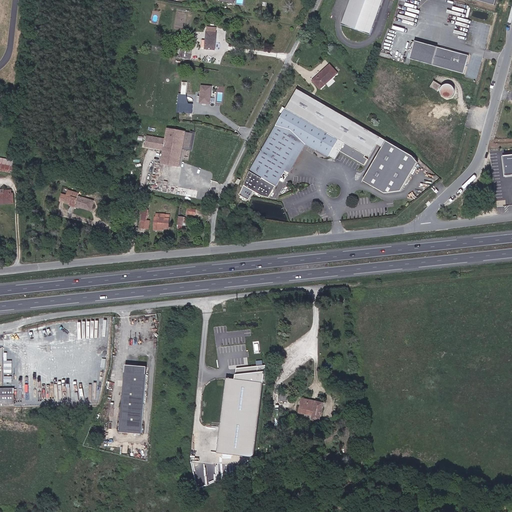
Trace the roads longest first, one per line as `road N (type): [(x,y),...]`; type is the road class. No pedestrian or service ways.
road 1 (trunk): [(0,306),(511,252)]
road 2 (trunk): [(511,237),(0,290)]
road 3 (unclassified): [(0,270),(430,227)]
road 4 (unclassified): [(0,329),(49,316),(320,288)]
road 5 (unclassified): [(318,0),(224,185),(212,239)]
road 6 (unclassified): [(511,40),(478,159),(432,210),(430,227)]
road 7 (unknown): [(38,346),(54,373),(84,372),(89,350),(80,343),(41,342)]
